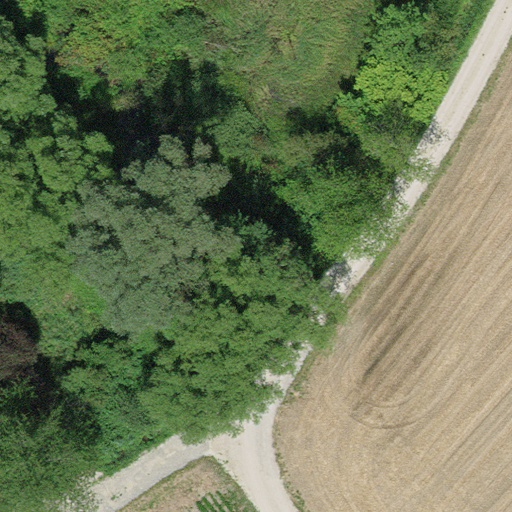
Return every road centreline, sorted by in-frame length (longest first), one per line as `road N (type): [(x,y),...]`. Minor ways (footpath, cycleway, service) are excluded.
road 1 (track): [(510,0),(375,226),(222,413)]
road 2 (track): [(222,413),(63,511)]
